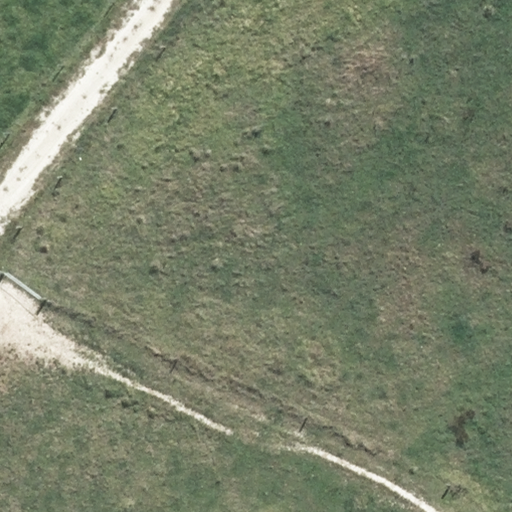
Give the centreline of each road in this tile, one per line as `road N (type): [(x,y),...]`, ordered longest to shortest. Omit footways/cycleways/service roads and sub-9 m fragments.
road 1 (track): [(370,511),(0,334)]
road 2 (track): [(175,0),(0,219)]
